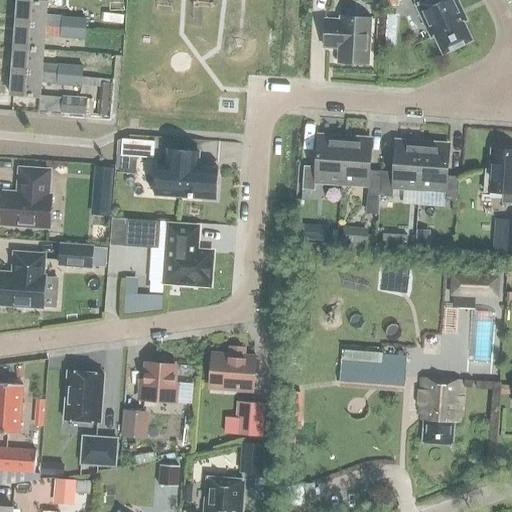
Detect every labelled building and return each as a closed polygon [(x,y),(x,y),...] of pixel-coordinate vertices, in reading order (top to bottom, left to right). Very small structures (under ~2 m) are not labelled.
[(17,0),(15,24),(61,27),(62,17),(46,16),(47,2),(18,0),(17,0)] [(433,36),(442,54),(471,40),(457,11),(461,10),(456,0),(425,0),(414,5),(430,38),(433,36)] [(393,48),(398,14),(386,12),(381,46),(393,48)] [(86,19),(62,17),(61,27),(85,29),(86,19)] [(323,48),(338,48),(337,62),(368,64),(370,19),(340,17),(340,20),(325,20),(323,48)] [(43,50),(44,36),(60,37),(61,27),(15,24),(14,48),(43,50)] [(60,37),(84,39),(85,29),(61,27),(60,37)] [(42,64),(43,50),(14,48),(12,71),(57,75),(58,65),(42,64)] [(58,65),(57,75),(81,77),(82,67),(58,65)] [(40,96),(41,84),(57,85),(57,75),(12,71),(10,96),(40,98),(40,96)] [(81,78),(81,77),(57,75),(57,85),(81,87),(81,78)] [(99,100),(62,97),(61,113),(107,117),(110,85),(101,84),(100,96),(99,100)] [(314,180),(341,182),(344,139),(317,137),(315,167),(303,166),(301,190),(314,190),(314,180)] [(121,138),(120,155),(152,157),(153,141),(121,138)] [(366,194),(379,195),(380,171),(368,170),(370,140),(344,139),(341,182),(367,184),(366,194)] [(392,186),(418,188),(421,144),(395,142),(393,172),(380,171),(379,195),(391,196),(392,186)] [(421,144),(418,188),(445,190),(444,200),(456,201),(458,177),(446,176),(448,146),(421,144)] [(157,163),(156,177),(154,194),(214,199),(217,167),(196,166),(197,152),(191,151),(166,149),(164,163),(157,163)] [(511,150),(490,149),(489,170),(485,170),(484,191),(502,193),(501,203),(511,203),(511,150)] [(94,167),(93,187),(111,188),(112,169),(94,167)] [(51,221),(51,215),(49,212),(51,197),(47,197),(49,171),(20,169),(18,187),(20,187),(20,195),(3,193),(2,198),(0,199),(0,206),(1,208),(0,224),(48,227),(49,223),(51,221)] [(123,243),(155,245),(156,222),(125,219),(123,243)] [(194,252),(196,228),(168,226),(164,282),(179,283),(179,285),(193,286),(193,284),(208,285),(210,253),(194,252)] [(366,246),(367,229),(342,227),(341,244),(366,246)] [(392,249),(393,235),(383,234),(382,248),(392,249)] [(429,250),(429,236),(416,235),(415,249),(429,250)] [(58,265),(90,267),(91,247),(60,245),(58,265)] [(41,307),(44,276),(42,276),(43,255),(13,253),(13,264),(15,267),(16,267),(15,274),(0,273),(0,304),(20,306),(23,309),(32,310),(35,307),(41,307)] [(496,297),(496,279),(453,277),(452,295),(496,297)] [(495,313),(470,311),(469,321),(470,321),(469,331),(468,341),(469,341),(468,351),(468,361),(490,363),(491,353),(492,343),(493,333),(494,323),(495,313)] [(253,391),(256,357),(211,353),(209,388),(253,391)] [(341,360),(339,382),(403,387),(405,356),(381,354),(380,364),(341,360)] [(176,384),(172,384),(173,367),(146,364),(143,399),(175,402),(176,384)] [(63,420),(99,422),(103,374),(67,372),(63,420)] [(460,423),(463,381),(421,378),(419,413),(424,414),(422,443),(452,445),(454,422),(460,423)] [(0,432),(19,434),(22,385),(0,383),(0,432)] [(510,395),(511,386),(500,385),(499,394),(510,395)] [(287,430),(299,430),(299,392),(287,392),(287,430)] [(262,437),(264,405),(240,403),(238,435),(262,437)] [(192,409),(189,405),(184,405),(180,408),(180,413),(183,416),(188,417),(192,413),(192,409)] [(147,439),(149,412),(123,410),(121,437),(147,439)] [(80,464),(114,466),(116,439),(82,437),(80,464)] [(239,473),(263,474),(264,444),(241,443),(239,473)] [(0,470),(34,473),(35,451),(0,448),(0,470)] [(159,486),(177,487),(179,467),(160,465),(159,486)] [(239,511),(242,480),(206,478),(203,511),(239,511)] [(59,481),(58,505),(74,506),(75,482),(59,481)] [(288,483),(289,501),(314,500),(312,481),(288,483)]
